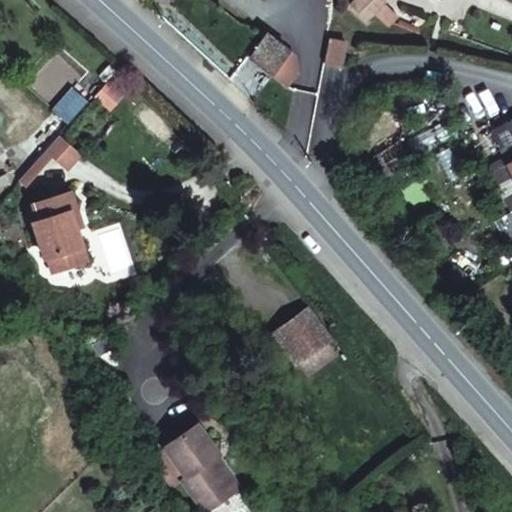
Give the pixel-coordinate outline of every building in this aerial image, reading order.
[(229,55),(240,67),(246,61),(267,40),(252,32),(229,55)] [(308,56),(323,58),(327,38),(312,34),(308,56)] [(246,61),(240,67),(259,86),(266,79),(246,61)] [(511,117),(487,131),(511,176),(511,117)] [(22,187),(49,158),(63,171),(76,160),(56,140),(15,181),(22,187)] [(63,198),(33,206),(26,208),(32,227),(26,229),(35,262),(52,257),(58,278),(76,272),(64,236),(62,228),(59,219),(68,216),(63,198)] [(71,234),(74,237),(68,216),(59,219),(62,228),(64,236),(71,234)] [(41,282),(58,278),(52,257),(35,262),(41,282)] [(336,339),(313,310),(279,336),(302,366),(336,339)] [(228,457),(208,427),(177,447),(198,479),(193,482),(213,511),(216,511),(242,495),(219,463),(228,457)] [(228,457),(219,463),(242,495),(250,490),(228,457)]
